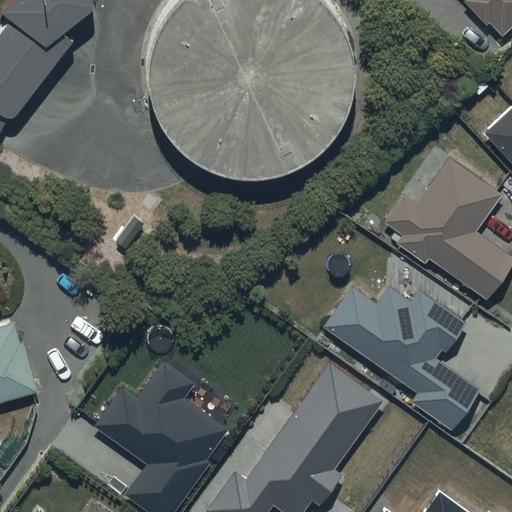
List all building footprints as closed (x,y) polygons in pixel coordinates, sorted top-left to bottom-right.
[(18,0),(0,23),(0,105),(7,108),(50,48),(42,41),(86,2),(86,0),(18,0)] [(175,0),(159,29),(154,62),(160,95),(175,123),(199,145),(229,158),(261,161),(292,154),(320,137),(341,112),(352,82),(353,49),(344,17),(330,0),(175,0)] [(511,0),(467,0),(485,20),(488,17),(501,31),(511,20),(511,0)] [(511,106),(484,133),(511,163),(511,106)] [(404,194),(384,223),(402,235),(396,243),(425,264),(429,259),(486,298),(511,260),(511,259),(474,233),(500,195),(449,160),(418,204),(404,194)] [(352,288),(324,327),(415,392),(409,400),(452,431),(481,390),(436,358),(441,351),(446,354),(467,324),(419,290),(410,303),(389,287),(376,305),(352,288)] [(0,403),(41,393),(27,341),(21,342),(16,323),(0,327),(0,403)] [(124,494),(149,511),(176,511),(212,463),(207,460),(230,427),(186,397),(196,382),(162,357),(137,392),(123,382),(93,425),(147,462),(124,494)] [(384,399),(329,360),(246,476),(235,468),(205,511),(206,511),(266,511),(273,503),(286,511),(302,511),(311,499),(320,505),(342,474),(334,469),(384,399)] [(469,511),(440,492),(426,511),(388,511),(387,511),(385,511),(469,511)]
